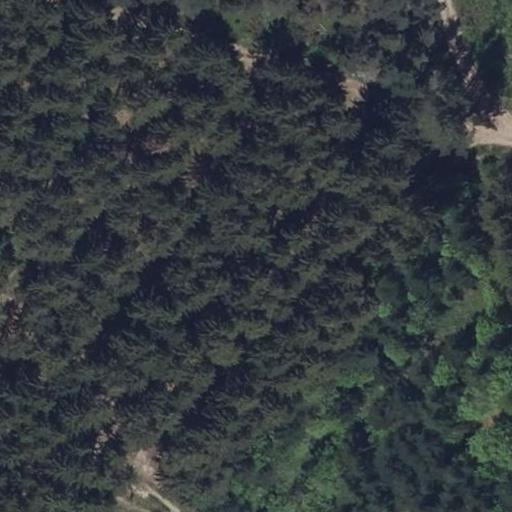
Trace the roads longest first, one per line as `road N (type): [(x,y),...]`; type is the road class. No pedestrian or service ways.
road 1 (track): [(98,0),(511,151)]
road 2 (track): [(183,511),(0,377)]
road 3 (track): [(0,459),(178,502)]
